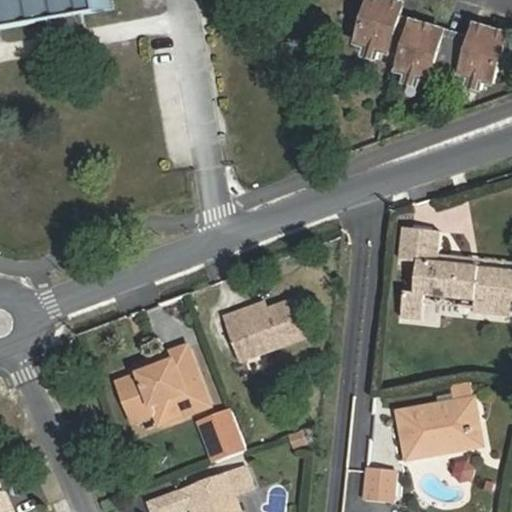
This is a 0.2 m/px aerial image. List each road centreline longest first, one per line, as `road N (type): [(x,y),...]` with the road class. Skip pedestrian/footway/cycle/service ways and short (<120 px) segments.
road 1 (residential): [(511,136),(0,321)]
road 2 (residential): [(86,511),(0,331)]
road 3 (unknown): [(0,46),(185,21)]
